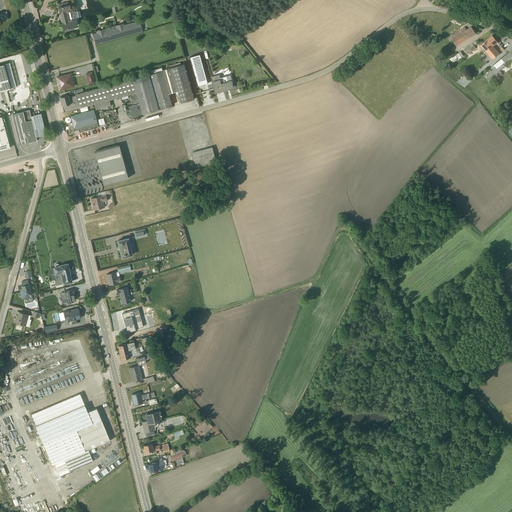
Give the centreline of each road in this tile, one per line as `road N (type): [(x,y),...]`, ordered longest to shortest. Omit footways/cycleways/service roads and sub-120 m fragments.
road 1 (track): [(511,439),(348,230),(336,233),(312,283),(106,341)]
road 2 (unclassified): [(60,149),(322,72),(419,8),(511,36)]
road 3 (secondary): [(148,511),(60,149)]
road 4 (residential): [(36,155),(40,173),(0,321)]
road 5 (secondary): [(60,149),(24,0)]
road 6 (track): [(483,110),(392,21)]
